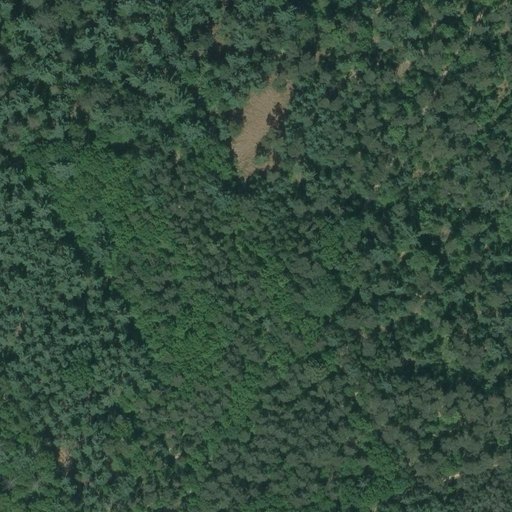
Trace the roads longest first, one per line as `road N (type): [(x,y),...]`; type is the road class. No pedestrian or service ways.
road 1 (track): [(308,297),(492,0)]
road 2 (track): [(308,297),(401,495),(511,461)]
road 3 (track): [(308,297),(178,511)]
road 4 (track): [(321,25),(180,87)]
